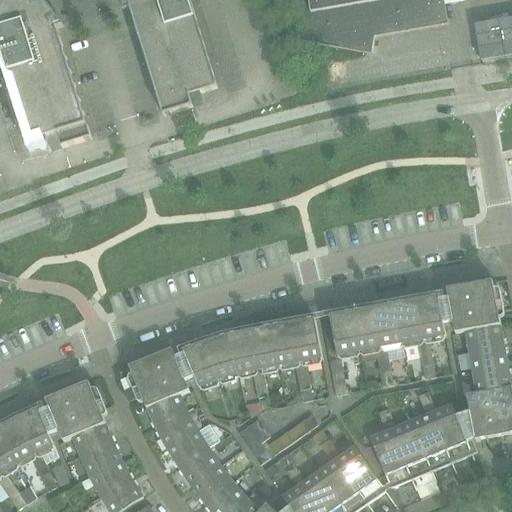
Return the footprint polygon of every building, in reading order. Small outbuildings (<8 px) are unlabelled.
[(88,127),(63,47),(59,33),(65,31),(57,19),(43,0),(11,0),(0,3),(0,43),(4,56),(3,56),(32,147),(48,142),(52,153),(62,149),(62,150),(85,142),(85,141),(84,141),(81,129),(88,127)] [(170,114),(171,116),(194,109),(204,105),(201,95),(218,89),(190,0),(119,0),(124,13),(131,11),(135,25),(136,24),(136,23),(141,21),(171,114),(170,114)] [(292,0),(300,41),(299,41),(299,42),(373,56),(373,54),(372,54),(375,38),(449,25),(449,24),(448,24),(443,0),(292,0)] [(511,19),(475,26),(481,62),(511,56),(511,19)] [(466,335),(501,328),(493,283),(448,292),(456,336),(466,334),(466,335)] [(439,299),(416,303),(331,319),(322,320),(326,340),(336,398),(347,396),(340,358),(376,352),(383,390),(394,388),(386,350),(418,344),(426,382),(436,380),(429,342),(446,339),(443,319),(439,299)] [(316,322),(295,325),(251,333),(229,338),(207,345),(184,353),(192,372),(199,390),(218,383),(243,376),(253,374),(258,401),(268,399),(264,372),(295,366),(302,405),(312,403),(306,364),(323,361),(319,341),(316,322)] [(505,349),(501,328),(466,335),(470,355),(505,349)] [(473,375),(509,369),(505,349),(470,355),(473,375)] [(173,352),(130,370),(148,411),(181,397),(190,394),(181,370),(173,352)] [(511,389),(511,385),(509,369),(473,375),(477,396),(511,389)] [(107,427),(90,385),(47,402),(64,444),(74,440),(107,427)] [(511,389),(477,396),(467,397),(475,442),(511,435),(511,389)] [(429,395),(425,397),(419,399),(427,418),(397,430),(389,411),(379,415),(387,434),(371,440),(392,490),(473,457),(452,407),(437,414),(429,395)] [(188,414),(181,397),(148,411),(157,431),(188,414)] [(40,454),(55,448),(40,411),(18,421),(0,430),(0,485),(18,511),(19,511),(23,509),(27,506),(6,475),(18,467),(31,460),(48,494),(53,492),(58,489),(40,454)] [(198,432),(188,414),(157,431),(168,451),(198,432)] [(267,448),(274,458),(318,427),(311,417),(267,448)] [(270,439),(258,422),(238,436),(260,468),(270,461),(260,446),(270,439)] [(115,445),(107,427),(74,440),(82,459),(115,445)] [(209,450),(198,432),(168,451),(180,471),(209,450)] [(291,511),(359,511),(386,493),(375,477),(355,449),(341,458),(323,432),(314,438),(332,465),(306,483),(287,457),(278,463),(296,490),(282,499),(291,511)] [(123,464),(115,445),(82,459),(90,479),(123,464)] [(221,468),(209,450),(180,471),(192,488),(221,468)] [(133,482),(123,464),(90,479),(101,499),(133,482)] [(233,484),(221,468),(192,488),(206,507),(233,484)] [(126,511),(144,500),(133,482),(101,499),(109,511),(126,511)] [(233,511),(246,499),(233,484),(206,507),(210,511),(233,511)] [(258,511),(246,500),(246,499),(233,511),(258,511)]
